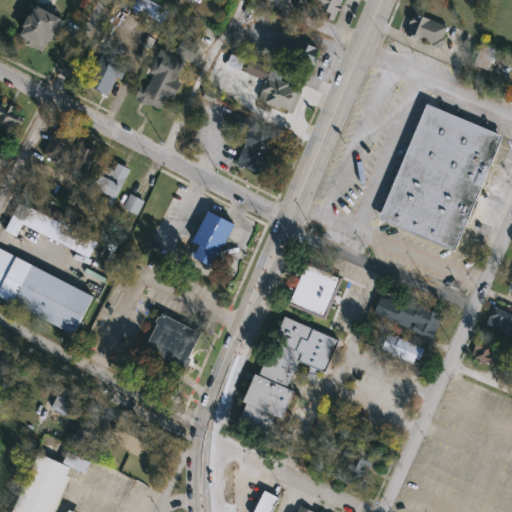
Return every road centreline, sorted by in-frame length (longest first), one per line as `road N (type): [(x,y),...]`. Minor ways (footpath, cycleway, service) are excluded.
road 1 (residential): [(472,304),(0,73)]
road 2 (primary): [(198,439),(380,0)]
road 3 (residential): [(0,324),(189,436),(370,511)]
road 4 (residential): [(373,511),(511,214)]
road 5 (residential): [(106,0),(0,205)]
